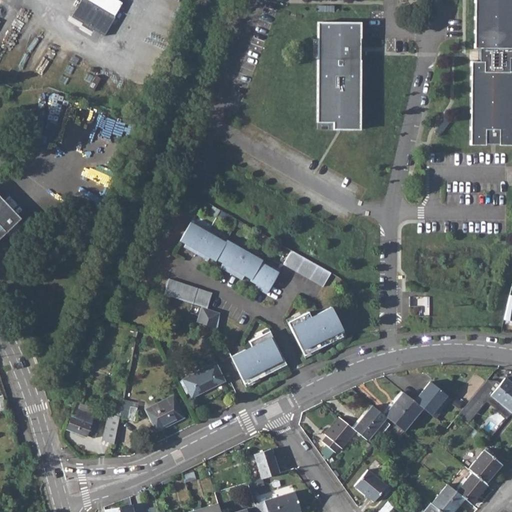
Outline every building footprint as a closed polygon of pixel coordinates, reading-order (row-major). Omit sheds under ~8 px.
[(90,0),(115,15),(123,2),(120,0),(90,0)] [(470,61),(470,145),(511,144),(511,71),(509,71),(509,58),(511,58),(511,0),(474,0),(474,48),(479,48),(479,61),(470,61)] [(360,23),(318,23),(317,122),(333,122),(333,129),(359,129),(360,23)] [(0,237),(21,218),(0,196),(0,237)] [(200,226),(190,220),(179,239),(185,243),(183,245),(207,259),(209,256),(215,260),(216,258),(222,262),(220,266),(241,278),(244,274),(250,278),(250,279),(256,283),(254,286),(266,292),(280,269),(269,263),(268,265),(261,261),(262,259),(244,248),(226,238),(225,240),(215,235),(216,232),(202,224),(200,226)] [(284,264),(324,286),(332,271),(292,249),(284,264)] [(201,306),(207,308),(212,292),(169,278),(163,293),(201,306)] [(511,295),(509,295),(503,319),(511,321),(511,295)] [(340,331),(343,330),(330,305),(316,312),(317,314),(311,317),(307,310),(293,317),(294,319),(287,322),(303,353),(309,350),(310,351),(331,340),(330,339),(341,334),(340,331)] [(196,321),(216,328),(220,312),(207,308),(201,306),(196,321)] [(230,356),(244,383),(257,376),(258,377),(279,367),(278,366),(285,362),(269,331),(262,334),(262,333),(248,340),(251,347),(245,350),(244,349),(230,356)] [(191,397),(224,381),(215,362),(182,379),(191,397)] [(511,410),(511,383),(504,377),(490,395),(511,412),(511,410)] [(451,399),(430,381),(413,401),(422,407),(435,418),(451,399)] [(413,401),(402,391),(384,415),(385,416),(396,425),(403,431),(422,407),(413,401)] [(155,431),(184,417),(173,394),(144,409),(155,431)] [(119,417),(127,419),(130,406),(136,408),(137,403),(122,400),(119,417)] [(384,415),(372,405),(353,428),(355,430),(366,440),(385,416),(384,415)] [(136,408),(130,406),(127,419),(134,420),(136,408)] [(66,429),(85,436),(85,435),(93,438),(98,425),(90,422),(93,415),(78,409),(75,418),(71,416),(66,429)] [(113,444),(119,417),(108,414),(101,440),(113,444)] [(353,428),(339,417),(324,434),(326,436),(321,442),(334,452),(338,446),(340,448),(355,430),(353,428)] [(392,430),(398,436),(403,431),(396,425),(392,430)] [(478,430),(483,434),(486,430),(481,426),(478,430)] [(362,444),(368,449),(371,446),(365,441),(362,444)] [(270,449),(249,455),(252,464),(256,463),(261,478),(278,473),(270,449)] [(501,464),(484,449),(468,469),(471,472),(485,483),(501,464)] [(386,485),(367,469),(353,486),(373,501),(386,485)] [(182,475),(184,481),(195,478),(192,472),(182,475)] [(485,483),(471,472),(455,491),(462,496),(463,497),(471,504),(487,485),(485,483)] [(247,482),(249,488),(263,483),(261,478),(247,482)] [(455,491),(447,484),(431,503),(441,511),(451,511),(458,504),(457,502),(462,496),(455,491)] [(300,511),(293,491),(254,504),(256,511),(300,511)] [(163,499),(155,501),(157,511),(160,511),(164,511),(163,506),(165,506),(163,499)] [(378,511),(387,511),(394,505),(388,500),(378,511)] [(441,511),(431,503),(430,503),(422,511),(441,511)]
